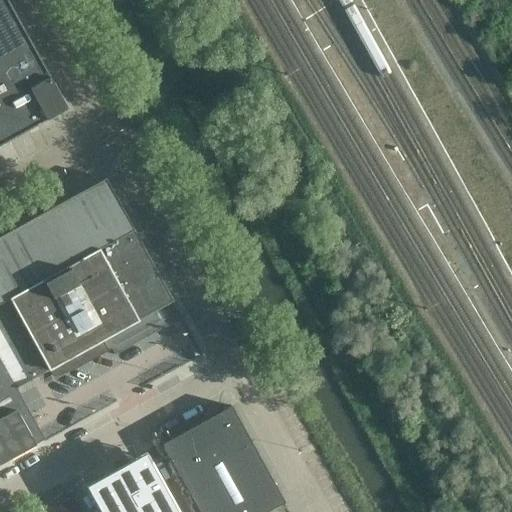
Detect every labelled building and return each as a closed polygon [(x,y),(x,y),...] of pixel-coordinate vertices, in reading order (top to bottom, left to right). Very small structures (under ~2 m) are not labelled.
[(0,0),(0,144),(46,119),(48,121),(65,112),(64,110),(65,109),(4,0),(0,0)] [(0,360),(16,389),(49,371),(52,375),(69,366),(72,371),(107,352),(101,342),(173,302),(134,230),(105,179),(0,236),(0,360)] [(15,389),(16,389),(0,360),(0,465),(35,446),(35,445),(43,440),(15,389)] [(284,503),(230,406),(161,445),(197,511),(267,511),(283,503),(284,503)] [(177,511),(145,454),(85,487),(98,511),(177,511)]
